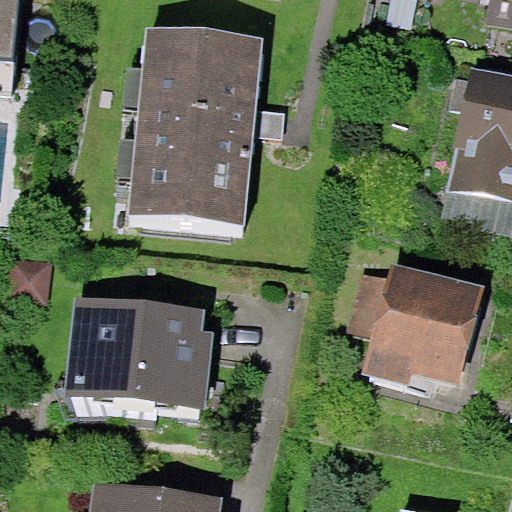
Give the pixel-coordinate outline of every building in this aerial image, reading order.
[(39,0),(0,0),(0,88),(32,91),(39,0)] [(422,4),(406,0),(397,0),(390,31),(414,36),(422,4)] [(511,0),(496,0),(499,31),(511,33),(511,0)] [(280,53),(162,44),(159,80),(143,79),(140,116),(157,117),(154,155),(136,154),(133,191),(148,192),(145,231),(267,240),(275,148),(295,150),(297,118),(275,117),(280,53)] [(511,86),(478,79),(444,231),(511,246),(511,86)] [(509,305),(407,278),(376,395),(425,408),(429,394),(482,408),(509,305)] [(216,328),(95,319),(88,416),(226,426),(232,350),(214,349),(216,328)] [(216,511),(103,501),(101,511),(216,511)]
